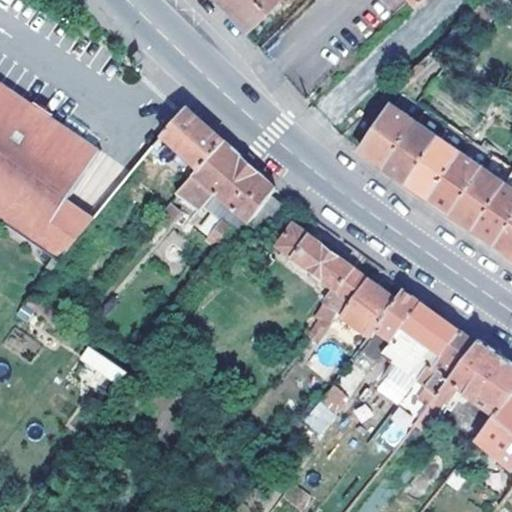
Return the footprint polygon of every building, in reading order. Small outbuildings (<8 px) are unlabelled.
[(212,0),(218,5),(245,33),(279,0),(212,0)] [(434,58),(431,55),(402,81),(405,86),(434,58)] [(416,87),(426,95),(447,71),(438,62),(416,87)] [(0,219),(3,222),(63,262),(78,244),(45,222),(62,198),(97,147),(0,79),(0,219)] [(511,186),(396,106),(363,151),(381,164),(401,177),(427,195),(452,212),(471,225),(490,239),(511,253),(511,186)] [(172,144),(202,170),(226,141),(212,128),(190,109),(147,159),(159,170),(169,158),(164,152),(172,144)] [(217,196),(227,205),(250,225),(273,197),(279,190),(261,173),(226,141),(202,170),(181,195),(191,205),(200,213),(217,196)] [(181,195),(160,219),(170,229),(191,205),(181,195)] [(273,197),(250,225),(264,237),(287,209),(273,197)] [(78,244),(96,222),(62,198),(45,222),(78,244)] [(224,223),(240,238),(250,225),(227,205),(217,217),(224,223)] [(205,247),(222,261),(240,238),(224,223),(205,247)] [(278,248),(329,287),(310,314),(318,320),(308,335),(311,339),(323,324),(328,328),(336,313),(340,289),(349,278),(356,282),(363,274),(354,267),(318,241),(295,225),(278,248)] [(377,285),(363,274),(356,282),(349,278),(340,289),(336,313),(370,337),(376,329),(397,300),(377,285)] [(394,342),(422,304),(412,296),(404,290),(397,300),(376,329),(394,342)] [(28,305),(69,330),(74,322),(35,296),(28,305)] [(422,304),(394,342),(401,347),(432,370),(460,332),(443,320),(422,304)] [(323,324),(311,339),(316,343),(328,328),(323,324)] [(439,396),(478,345),(468,338),(460,332),(432,370),(439,375),(430,388),(439,396)] [(478,345),(439,396),(419,422),(416,426),(423,432),(446,403),(449,406),(464,388),(499,414),(511,398),(511,361),(506,357),(482,340),(478,345)] [(135,373),(97,350),(89,362),(126,386),(135,373)] [(148,357),(141,366),(146,370),(153,362),(148,357)] [(321,401),(340,413),(350,396),(331,384),(321,401)] [(409,413),(419,422),(439,396),(430,388),(409,413)] [(511,398),(499,414),(477,442),(511,467),(511,398)] [(296,420),(303,426),(316,408),(309,402),(296,420)] [(303,426),(299,432),(314,444),(334,417),(319,405),(316,408),(303,426)]
